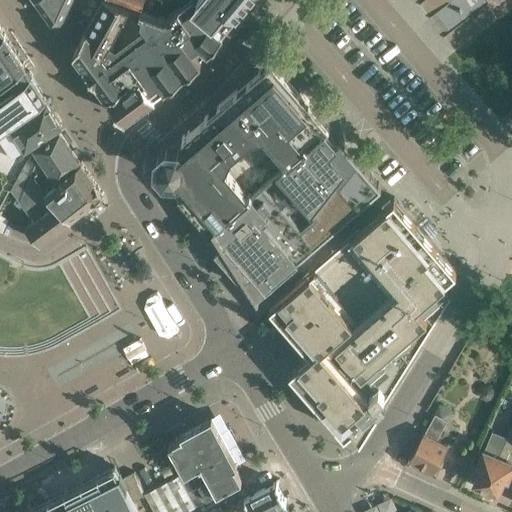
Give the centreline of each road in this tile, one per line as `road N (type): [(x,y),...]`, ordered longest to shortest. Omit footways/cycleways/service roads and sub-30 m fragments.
road 1 (residential): [(280,0),(468,223),(493,238)]
road 2 (residential): [(493,238),(511,160),(377,0)]
road 3 (unclassified): [(0,483),(234,351)]
road 4 (residential): [(366,463),(493,238)]
road 5 (tertiary): [(132,153),(199,93),(278,0)]
road 6 (tertiary): [(139,197),(234,351)]
road 7 (tertiary): [(234,351),(327,497)]
road 8 (residential): [(0,245),(29,256),(45,252),(139,197)]
